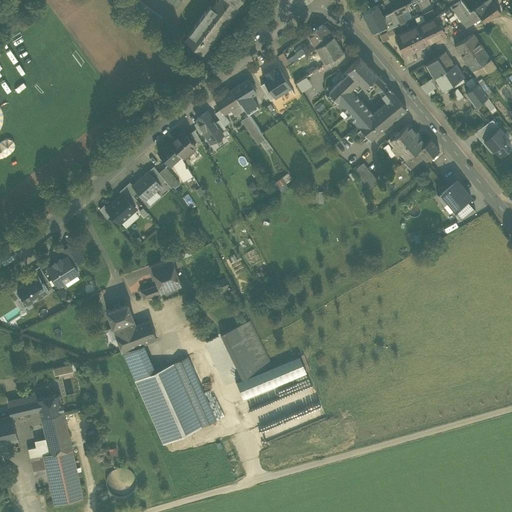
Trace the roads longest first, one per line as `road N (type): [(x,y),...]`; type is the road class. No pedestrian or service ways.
road 1 (unclassified): [(0,259),(268,38),(287,9)]
road 2 (track): [(145,511),(511,406)]
road 3 (tertiary): [(511,221),(393,77)]
